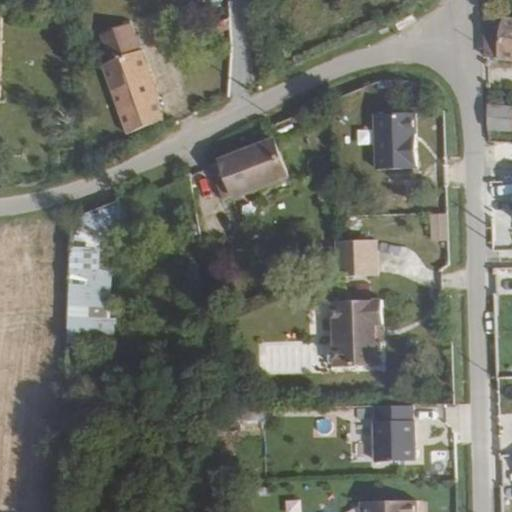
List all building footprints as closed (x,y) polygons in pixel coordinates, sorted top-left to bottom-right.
[(69,21),(69,13),(61,14),(62,22),(69,21)] [(511,22),(494,21),(490,60),(511,62),(511,22)] [(131,23),(100,34),(110,64),(141,51),(131,23)] [(155,103),(161,101),(143,51),(141,51),(110,64),(101,67),(125,135),(162,122),(155,103)] [(509,130),(511,108),(511,107),(482,105),(484,127),(509,130)] [(222,203),(286,179),(272,142),(207,167),(222,203)] [(119,203),(71,221),(68,314),(92,316),(95,247),(129,234),(119,203)] [(428,240),(445,239),(444,212),(427,212),(428,240)] [(377,240),(337,241),(338,276),(378,276),(377,240)] [(384,321),(383,297),(333,298),(334,339),(328,346),(328,358),(334,364),(381,363),(380,339),(375,339),(375,322),(384,321)] [(67,347),(91,348),(92,316),(68,314),(67,347)] [(231,428),(259,427),(258,408),(230,409),(231,428)] [(373,421),(374,461),(414,460),(413,420),(412,409),(377,410),(378,421),(373,421)] [(416,511),(416,499),(361,500),(361,511),(416,511)]
